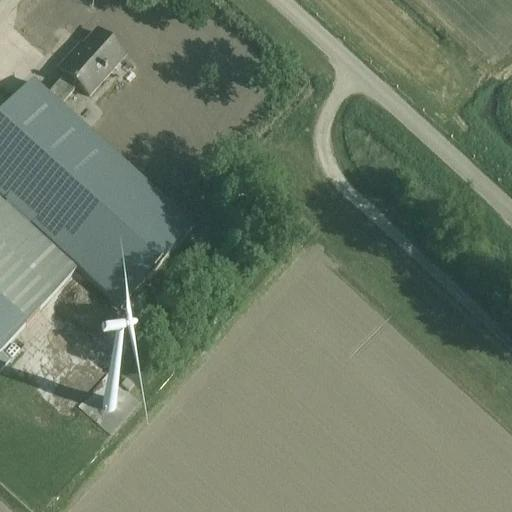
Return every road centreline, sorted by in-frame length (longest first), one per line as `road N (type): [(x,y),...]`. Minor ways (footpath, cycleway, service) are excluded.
road 1 (track): [(357,72),(329,120),(329,159),(350,192),(511,349)]
road 2 (unclassified): [(511,214),(277,0)]
